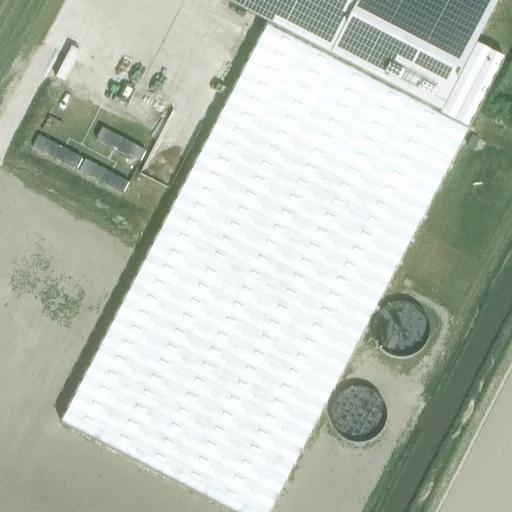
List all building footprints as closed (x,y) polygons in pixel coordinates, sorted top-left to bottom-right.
[(221,0),(268,24),(155,241),(356,345),(503,60),(475,45),(495,5),(485,0),(221,0)] [(101,128),(95,139),(138,162),(144,151),(101,128)] [(36,137),(31,148),(74,170),(80,159),(36,137)] [(83,161),(77,172),(120,194),(126,183),(83,161)] [(129,292),(61,425),(229,511),(269,511),(349,358),(356,345),(155,241),(129,292)]
